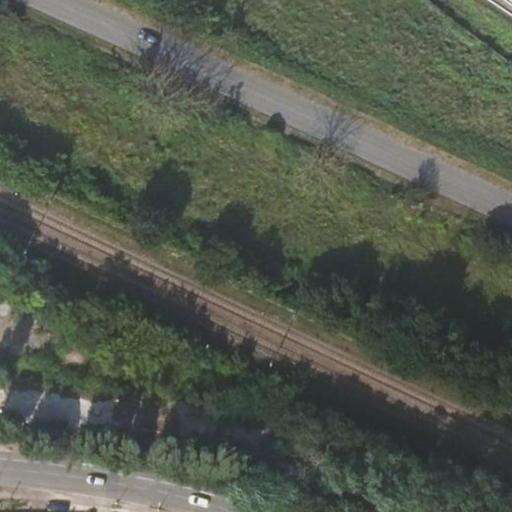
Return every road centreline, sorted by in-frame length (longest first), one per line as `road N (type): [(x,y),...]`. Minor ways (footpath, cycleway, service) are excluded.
road 1 (tertiary): [(54,0),(511,209)]
road 2 (residential): [(0,470),(222,511)]
